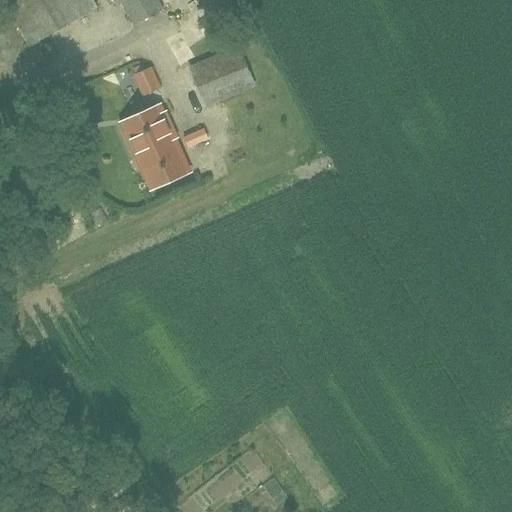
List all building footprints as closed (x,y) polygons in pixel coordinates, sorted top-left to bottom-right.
[(1,0),(29,47),(96,8),(91,0),(1,0)] [(118,0),(133,26),(162,9),(157,0),(118,0)] [(53,33),(66,62),(106,43),(94,15),(53,33)] [(190,38),(175,42),(180,60),(195,55),(190,38)] [(205,109),(256,87),(238,46),(188,67),(205,109)] [(147,96),(166,87),(156,66),(137,76),(147,96)] [(121,124),(136,157),(151,190),(189,172),(170,129),(172,128),(166,114),(163,115),(159,107),(121,124)] [(61,132),(77,132),(77,120),(61,120),(61,132)] [(98,230),(113,225),(107,207),(92,212),(98,230)]
